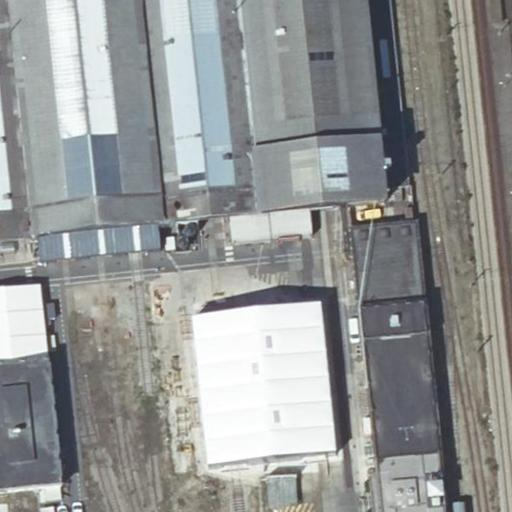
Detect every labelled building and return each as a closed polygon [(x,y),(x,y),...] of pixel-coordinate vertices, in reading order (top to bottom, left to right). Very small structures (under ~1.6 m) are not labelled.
[(0,0),(0,244),(29,243),(32,270),(158,256),(155,230),(223,222),(226,249),(306,240),(304,213),(376,205),(375,192),(355,0),(0,0)] [(383,0),(355,0),(375,192),(403,190),(383,0)] [(407,229),(346,235),(377,511),(439,511),(436,485),(407,229)] [(181,278),(198,470),(219,469),(201,276),(181,278)] [(0,357),(46,356),(45,317),(54,317),(53,299),(18,300),(18,293),(0,293),(0,357)] [(0,493),(63,487),(49,361),(0,366),(0,493)] [(191,393),(167,393),(168,474),(192,474),(191,393)] [(297,504),(295,474),(267,476),(269,506),(297,504)]
